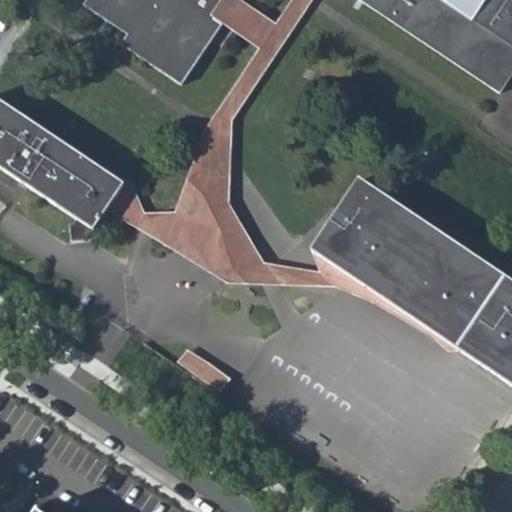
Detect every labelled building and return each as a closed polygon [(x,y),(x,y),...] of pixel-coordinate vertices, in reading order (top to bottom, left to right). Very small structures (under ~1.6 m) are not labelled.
[(121,47),(182,87),(222,28),(214,22),(229,0),(239,0),(240,0),(239,0),(87,0),(83,8),(126,37),(121,47)] [(131,189),(124,187),(105,215),(137,232),(227,287),(337,290),(432,340),(446,355),(459,354),(310,253),(319,274),(264,266),(229,208),(230,125),(314,0),(292,0),(276,26),(240,0),(239,0),(229,0),(214,22),(222,28),(259,51),(204,131),(176,214),(144,216),(131,189)] [(511,0),(357,0),(500,96),(511,77),(511,0)] [(0,169),(93,233),(105,215),(124,187),(0,103),(0,169)] [(511,284),(359,182),(310,253),(459,354),(511,389),(511,284)] [(222,391),(231,378),(190,347),(180,361),(222,391)]
